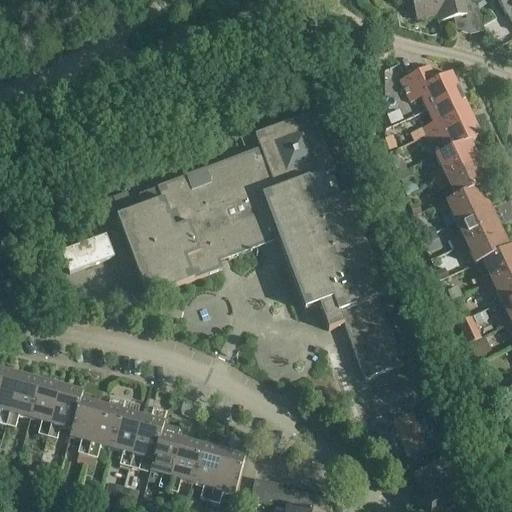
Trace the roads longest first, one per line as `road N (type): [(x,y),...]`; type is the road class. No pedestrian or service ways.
road 1 (residential): [(0,323),(106,341),(235,389),(298,429),(370,492)]
road 2 (residential): [(0,97),(311,0)]
road 3 (residential): [(313,0),(383,39),(511,76)]
